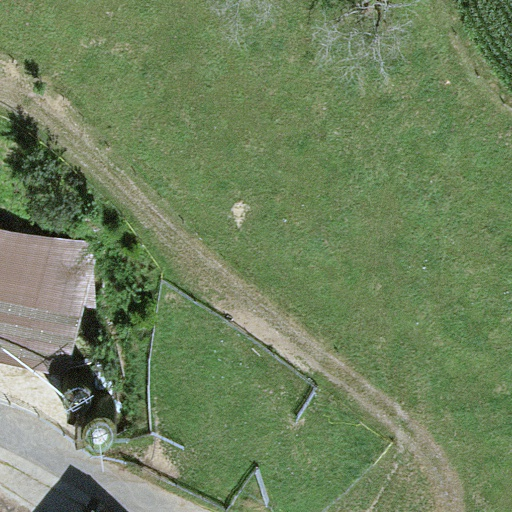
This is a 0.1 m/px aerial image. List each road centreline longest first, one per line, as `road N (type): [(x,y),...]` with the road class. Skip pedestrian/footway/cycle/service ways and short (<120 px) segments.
road 1 (track): [(0,90),(104,163),(225,282),(433,451),(444,511)]
road 2 (track): [(0,427),(57,451),(146,511)]
